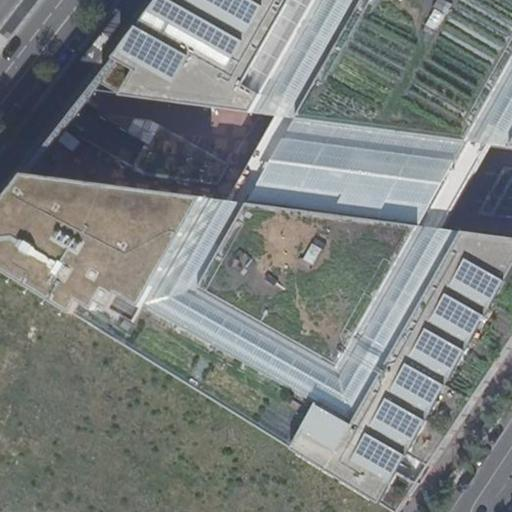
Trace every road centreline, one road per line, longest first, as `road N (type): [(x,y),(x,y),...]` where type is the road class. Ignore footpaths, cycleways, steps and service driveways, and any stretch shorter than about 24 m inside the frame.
road 1 (unknown): [(435,257),(361,366),(321,366),(219,313),(151,254),(137,220),(165,136)]
road 2 (unknown): [(476,190),(297,81)]
road 3 (unknown): [(255,154),(435,257)]
road 4 (unknown): [(335,16),(509,118)]
